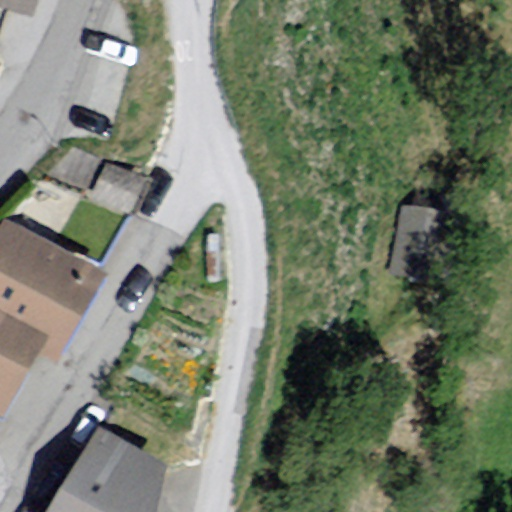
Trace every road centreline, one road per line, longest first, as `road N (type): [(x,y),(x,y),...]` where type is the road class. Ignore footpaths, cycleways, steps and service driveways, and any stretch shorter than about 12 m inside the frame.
road 1 (residential): [(189,0),(193,140),(168,210),(0,479)]
road 2 (track): [(193,140),(226,174),(249,237),(247,317),(207,511)]
road 3 (residential): [(0,161),(48,79),(80,0)]
